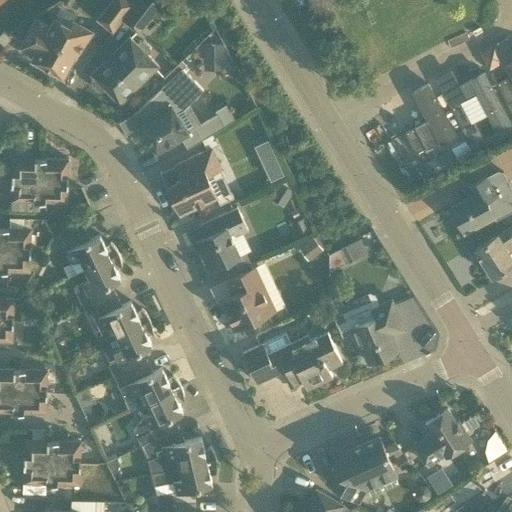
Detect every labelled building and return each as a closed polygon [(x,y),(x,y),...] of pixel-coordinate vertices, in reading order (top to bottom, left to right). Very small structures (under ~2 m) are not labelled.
[(113,32),(122,20),(135,4),(128,0),(111,0),(96,19),(113,32)] [(161,0),(137,0),(135,4),(122,20),(138,33),(163,1),(161,0)] [(78,57),(88,39),(92,31),(73,20),(70,26),(54,16),(49,24),(36,17),(29,31),(20,48),(34,56),(31,61),(63,78),(75,55),(78,57)] [(11,38),(4,31),(0,34),(0,42),(3,46),(11,38)] [(102,92),(105,89),(120,104),(158,66),(147,55),(150,52),(150,48),(143,41),(139,41),(137,44),(129,37),(91,75),(94,78),(91,80),(91,85),(98,92),(102,92)] [(203,44),(203,70),(223,69),(223,44),(203,44)] [(481,48),(483,67),(500,65),(497,46),(481,48)] [(153,96),(138,111),(144,121),(143,122),(139,124),(140,125),(144,133),(156,152),(173,142),(188,134),(187,133),(196,128),(195,126),(196,126),(185,107),(203,90),(183,69),(186,66),(181,60),(164,77),(168,81),(153,96)] [(469,80),(459,85),(466,99),(476,93),(487,114),(496,133),(511,124),(511,123),(484,71),(469,80)] [(507,104),(508,104),(511,101),(511,88),(506,77),(496,83),(507,104)] [(426,148),(426,149),(430,147),(439,142),(440,143),(455,135),(428,85),(414,92),(428,120),(414,126),(426,148)] [(461,128),(470,124),(471,123),(460,102),(450,107),(461,128)] [(196,128),(202,139),(225,126),(218,113),(196,126),(195,126),(196,128)] [(416,153),(426,148),(414,126),(404,131),(416,153)] [(181,179),(166,186),(179,214),(197,205),(217,196),(217,195),(227,190),(221,176),(210,181),(207,175),(221,169),(212,148),(218,145),(213,133),(202,140),(207,150),(192,157),(174,165),(175,166),(181,179)] [(465,140),(451,147),(458,162),(472,155),(465,140)] [(268,141),(255,146),(271,180),(283,174),(268,141)] [(40,180),(40,158),(12,157),(12,179),(40,180)] [(40,180),(68,180),(68,159),(40,158),(40,180)] [(486,176),(482,178),(465,187),(470,197),(451,207),(464,231),(493,216),(485,201),(496,195),(486,176)] [(40,180),(12,179),(11,201),(39,201),(40,180)] [(68,180),(40,180),(39,201),(67,202),(68,180)] [(242,233),(248,231),(237,207),(218,215),(199,224),(205,236),(192,242),(198,254),(200,252),(209,271),(233,259),(238,270),(251,264),(246,253),(250,250),(242,233)] [(80,258),(85,269),(119,253),(117,250),(116,248),(114,245),(110,242),(109,243),(105,245),(102,239),(99,235),(90,239),(85,228),(84,229),(81,222),(59,232),(73,262),(80,258)] [(492,278),(508,267),(511,264),(511,257),(508,252),(511,249),(511,225),(474,250),(492,278)] [(31,228),(4,228),(3,249),(30,250),(31,228)] [(347,263),(366,254),(360,240),(341,249),(347,263)] [(30,250),(3,249),(3,271),(30,272),(30,250)] [(120,257),(119,253),(85,269),(90,279),(74,286),(84,309),(93,305),(93,306),(116,295),(111,284),(120,279),(118,274),(119,274),(116,268),(120,266),(122,266),(122,263),(121,260),(120,257)] [(229,307),(224,310),(234,330),(252,321),(275,310),(285,306),(277,290),(268,295),(255,267),(254,267),(245,271),(227,280),(234,294),(225,298),(229,307)] [(121,305),(116,295),(93,306),(93,305),(84,309),(91,323),(99,319),(104,328),(112,325),(116,335),(150,319),(148,316),(146,314),(144,311),(141,308),(140,309),(136,311),(133,305),(133,306),(130,301),(121,305)] [(0,319),(13,320),(14,298),(0,297),(0,319)] [(345,315),(338,298),(326,303),(341,335),(351,331),(353,335),(361,353),(364,352),(369,363),(398,350),(391,335),(404,329),(391,300),(373,308),(372,308),(369,304),(345,315)] [(13,320),(0,319),(0,341),(12,341),(13,320)] [(150,320),(150,319),(116,335),(121,345),(113,349),(118,360),(108,364),(114,376),(147,361),(142,350),(151,346),(149,341),(150,341),(147,335),(151,333),(153,333),(153,330),(152,326),(151,323),(150,320)] [(260,345),(242,353),(256,383),(276,373),(275,370),(284,366),(293,385),(302,380),(306,389),(310,387),(332,376),(328,368),(342,362),(333,344),(327,331),(310,340),(308,335),(291,343),(286,333),(263,344),(260,345)] [(181,385),(179,382),(177,379),(175,377),(172,374),(171,375),(167,377),(164,372),(162,367),(152,372),(147,361),(114,376),(120,388),(130,409),(147,401),(181,385)] [(0,389),(20,391),(20,369),(0,368),(0,389)] [(20,391),(46,391),(47,370),(20,369),(20,391)] [(151,440),(155,438),(178,427),(173,416),(183,412),(180,407),(181,407),(178,401),(183,399),(184,399),(184,396),(183,393),(182,390),(181,387),(181,385),(147,401),(152,411),(144,415),(132,428),(141,445),(152,440),(151,440)] [(0,411),(19,412),(20,391),(0,389),(0,411)] [(46,413),(46,391),(20,391),(19,412),(46,413)] [(446,456),(454,451),(471,440),(458,420),(456,422),(447,408),(425,423),(431,433),(414,444),(427,465),(445,454),(446,456)] [(151,473),(216,459),(215,456),(214,453),(212,450),(210,447),(210,446),(209,447),(204,448),(202,442),(201,437),(184,441),(178,427),(155,438),(151,440),(152,440),(141,445),(148,460),(151,473)] [(396,475),(387,455),(379,437),(346,452),(333,457),(332,458),(335,465),(325,482),(358,501),(365,489),(396,475)] [(53,462),(53,440),(24,439),(24,462),(53,462)] [(80,463),(81,441),(53,440),(53,462),(80,463)] [(402,452),(395,457),(403,467),(410,462),(402,452)] [(171,502),(197,502),(197,488),(212,485),(210,480),(211,480),(210,473),(215,472),(216,473),(216,469),(216,466),(216,463),(216,459),(151,473),(154,485),(174,480),(176,490),(156,494),(146,494),(146,502),(157,502),(171,502)] [(52,484),(53,462),(24,462),(23,483),(52,484)] [(79,484),(80,463),(53,462),(52,484),(79,484)] [(425,473),(433,492),(449,485),(440,466),(425,473)] [(301,511),(340,511),(344,505),(333,499),(316,489),(304,509),(301,511)] [(45,510),(44,511),(104,511),(104,502),(71,501),(71,511),(65,511),(45,510)] [(196,511),(197,502),(171,502),(157,502),(157,511),(196,511)]
